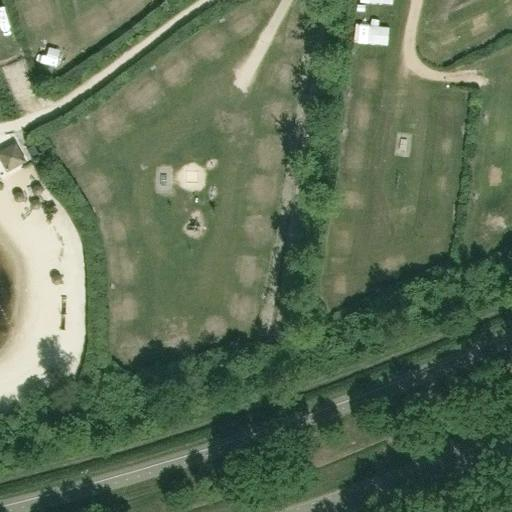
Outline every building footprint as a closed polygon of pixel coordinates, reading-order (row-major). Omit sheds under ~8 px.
[(25,20),(43,17),(38,0),(35,0),(22,3),(25,20)] [(115,24),(133,16),(125,0),(116,0),(106,5),(115,24)] [(510,32),(511,30),(511,0),(501,0),(507,16),(504,17),(510,32)] [(90,40),(103,34),(89,2),(76,8),(90,40)] [(0,5),(0,30),(15,25),(8,3),(0,5)] [(228,19),(244,39),(258,27),(242,7),(228,19)] [(472,18),(473,46),(489,45),(488,17),(472,18)] [(358,44),(390,44),(390,23),(358,23),(358,44)] [(207,29),(192,37),(208,65),(222,58),(207,29)] [(50,61),(68,64),(71,39),(54,36),(50,61)] [(441,43),(448,64),(465,58),(457,37),(441,43)] [(310,61),(309,39),(290,40),(291,61),(310,61)] [(167,83),(187,76),(179,54),(159,62),(167,83)] [(0,77),(22,95),(35,79),(11,60),(0,74),(0,77)] [(146,74),(131,86),(146,103),(160,91),(146,74)] [(268,90),(288,91),(288,80),(269,79),(268,90)] [(451,114),(452,124),(473,123),(472,94),(441,95),(442,114),(451,114)] [(272,122),(291,126),(296,105),(276,101),(272,122)] [(352,112),(352,135),(370,135),(369,111),(352,112)] [(487,136),(487,157),(507,157),(507,137),(487,136)] [(466,141),(446,139),(444,166),(464,167),(466,141)] [(270,143),(267,170),(289,173),(293,146),(270,143)] [(15,144),(0,150),(0,157),(5,169),(22,161),(15,144)] [(347,182),(375,182),(375,160),(347,160),(347,182)] [(95,204),(111,195),(103,179),(87,187),(95,204)] [(485,179),(485,202),(506,201),(505,179),(485,179)] [(461,201),(460,181),(436,182),(437,202),(461,201)] [(257,182),(258,204),(287,203),(286,182),(257,182)] [(361,219),(363,197),(342,195),(340,217),(361,219)] [(481,238),(500,239),(501,218),(482,217),(481,238)] [(339,254),(349,253),(348,226),(338,227),(339,254)] [(350,250),(368,250),(368,230),(350,230),(350,250)] [(258,257),(278,259),(281,235),(262,232),(258,257)] [(412,257),(434,277),(449,262),(427,241),(412,257)] [(397,293),(416,284),(406,262),(387,271),(397,293)] [(261,263),(258,272),(275,278),(278,269),(261,263)] [(120,290),(130,290),(129,272),(119,273),(120,290)] [(364,287),(334,289),(335,309),(365,308),(364,287)] [(247,308),(247,328),(267,329),(268,309),(247,308)] [(214,339),(218,358),(236,355),(233,336),(214,339)] [(178,350),(182,371),(201,367),(198,347),(178,350)] [(156,349),(143,363),(152,372),(165,358),(156,349)]
